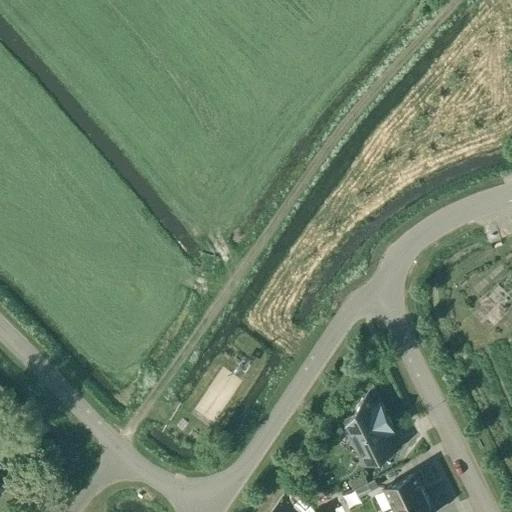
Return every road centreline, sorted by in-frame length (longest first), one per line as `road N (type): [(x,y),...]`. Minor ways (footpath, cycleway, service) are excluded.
road 1 (residential): [(212,510),(359,306),(380,296)]
road 2 (tertiary): [(380,296),(486,511)]
road 3 (residential): [(124,456),(0,329)]
road 4 (tertiary): [(380,296),(419,239),(511,193)]
